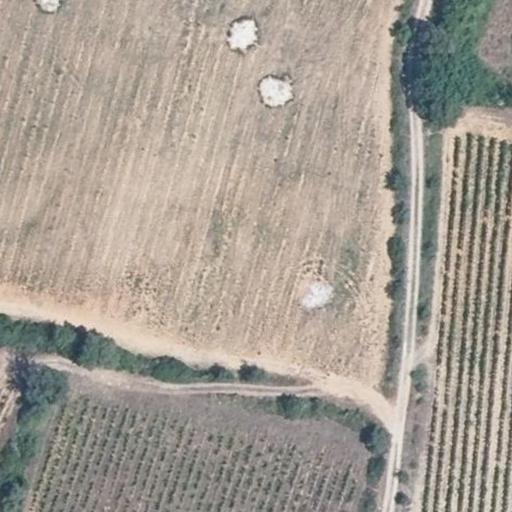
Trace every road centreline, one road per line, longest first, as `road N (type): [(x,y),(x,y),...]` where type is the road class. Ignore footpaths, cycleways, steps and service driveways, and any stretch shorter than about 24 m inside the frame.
road 1 (track): [(386,511),(415,219),(412,47),(425,0)]
road 2 (track): [(399,424),(360,410),(56,355)]
